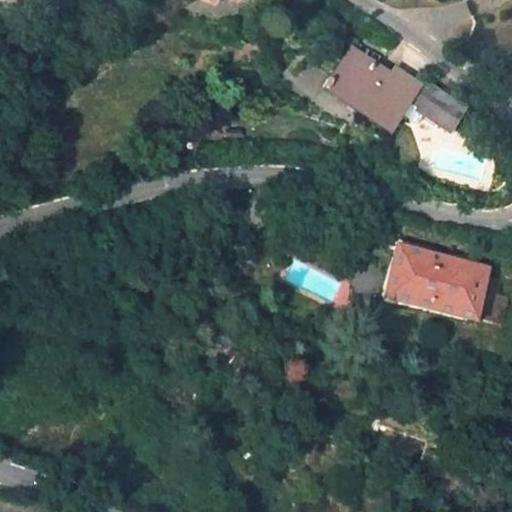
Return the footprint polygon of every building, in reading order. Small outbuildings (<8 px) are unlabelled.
[(445,134),(460,111),(428,89),(425,94),(393,71),(385,83),(370,72),(372,68),(348,51),(322,90),(387,134),(398,116),(404,107),(421,118),(445,134)] [(398,116),(415,127),(421,118),(404,107),(398,116)] [(474,314),(483,277),(449,268),(451,260),(399,247),(387,297),(473,320),(474,314)] [(486,317),(496,280),(483,277),(474,314),(486,317)] [(238,378),(247,364),(227,344),(213,363),(238,378)] [(282,404),(305,417),(313,404),(291,390),(282,404)] [(367,423),(361,445),(370,449),(372,444),(378,426),(367,423)] [(418,460),(424,442),(378,426),(372,444),(418,460)]
